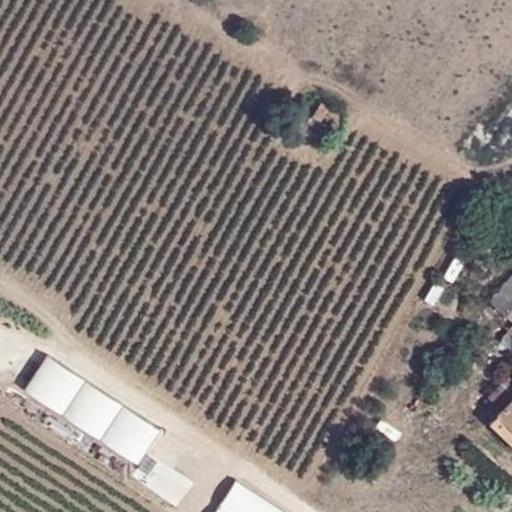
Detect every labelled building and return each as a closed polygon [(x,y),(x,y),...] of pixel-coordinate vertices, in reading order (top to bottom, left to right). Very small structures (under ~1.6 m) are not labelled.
[(321,103),(313,117),(334,130),(342,115),(321,103)] [(511,324),(511,272),(487,301),(511,324)] [(138,462),(161,428),(47,353),(25,387),(138,462)] [(511,396),(489,423),(511,444),(511,396)] [(290,511),(233,479),(213,511),(290,511)]
